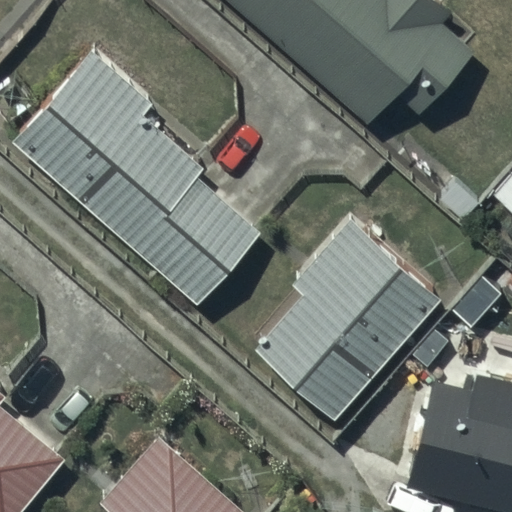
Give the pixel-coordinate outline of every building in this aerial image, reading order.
[(234,0),(368,118),(396,86),(422,109),(475,49),(443,20),(450,11),(437,0),(234,0)] [(92,48),(14,134),(196,297),(259,227),(195,171),(202,163),(143,110),(151,101),(92,48)] [(511,166),(493,187),(511,203),(511,166)] [(303,286),(256,342),(334,413),(441,294),(352,214),(295,278),(303,286)] [(435,375),(408,481),(511,507),(511,379),(477,370),(473,385),(435,375)] [(0,511),(17,511),(64,454),(0,400),(0,397),(4,392),(0,388),(0,511)] [(114,507),(109,511),(246,511),(159,433),(101,496),(114,507)]
